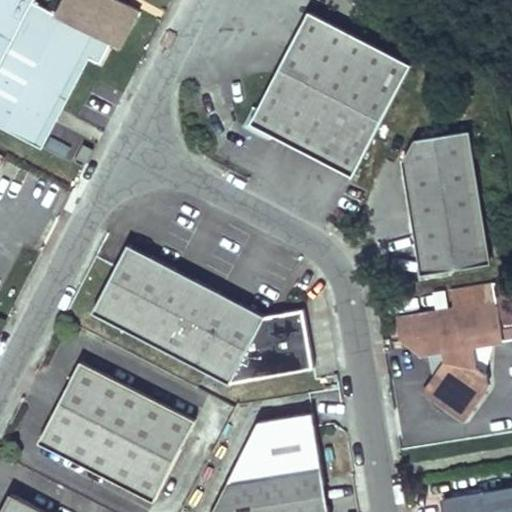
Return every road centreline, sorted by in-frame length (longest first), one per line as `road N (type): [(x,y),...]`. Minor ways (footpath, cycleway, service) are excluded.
road 1 (residential): [(383,511),(347,290),(330,259),(126,143)]
road 2 (residential): [(126,143),(0,388)]
road 3 (residential): [(192,0),(126,143)]
